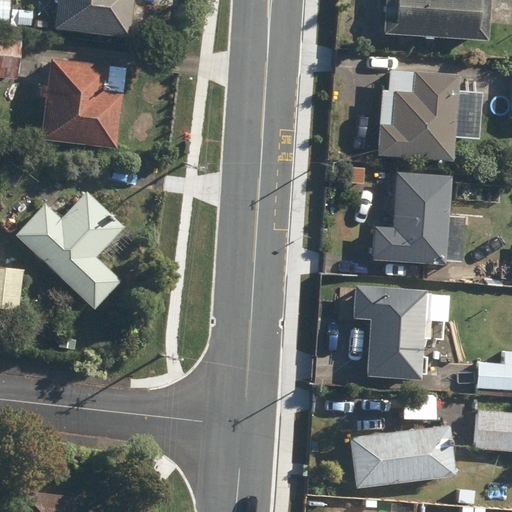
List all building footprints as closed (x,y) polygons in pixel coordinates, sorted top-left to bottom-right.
[(59,0),(56,32),(131,40),(135,0),(59,0)] [(435,34),(490,38),(491,0),(387,0),(386,32),(426,34),(426,37),(435,37),(435,34)] [(18,26),(33,27),(34,12),(19,11),(18,26)] [(0,78),(17,80),(22,37),(0,34),(0,78)] [(42,142),(118,151),(127,70),(53,61),(49,90),(42,89),(41,98),(47,99),(42,142)] [(380,154),(455,159),(461,72),(416,69),(414,90),(396,89),(394,123),(382,122),(380,154)] [(373,259),(447,263),(447,260),(463,260),(466,214),(451,213),(453,173),(430,172),(430,165),(409,164),(409,171),(397,171),(394,226),(375,225),(373,259)] [(17,237),(96,311),(122,284),(97,260),(126,230),(88,194),(63,221),(46,205),(17,237)] [(0,310),(19,313),(24,272),(0,269),(0,310)] [(368,374),(421,377),(424,337),(432,338),(433,318),(449,319),(451,294),(428,292),(428,289),(358,284),(355,316),(372,317),(368,374)] [(479,394),(511,395),(511,350),(507,350),(506,363),(479,362),(479,369),(470,368),(469,383),(478,384),(478,388),(480,388),(479,394)] [(477,447),(511,449),(511,411),(480,409),(477,447)] [(350,435),(357,487),(457,474),(450,422),(350,435)] [(20,511),(73,511),(76,495),(24,489),(20,511)]
